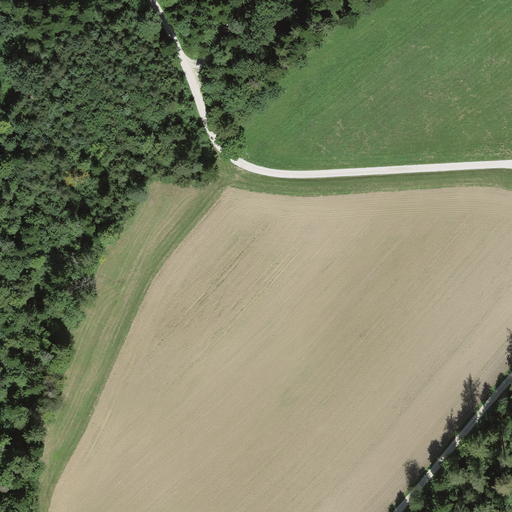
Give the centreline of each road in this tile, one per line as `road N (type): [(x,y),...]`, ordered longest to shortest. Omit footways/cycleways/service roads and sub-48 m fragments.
road 1 (track): [(188,78),(220,155),(243,168),(276,174),(511,164)]
road 2 (track): [(399,511),(511,378)]
